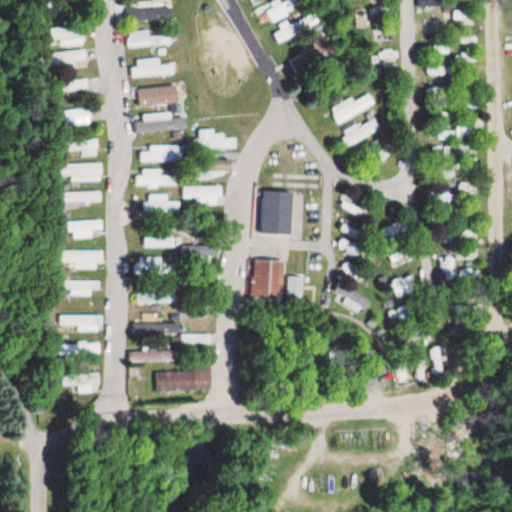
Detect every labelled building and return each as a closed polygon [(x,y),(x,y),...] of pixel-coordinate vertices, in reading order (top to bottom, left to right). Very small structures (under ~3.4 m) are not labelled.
[(158,8),(157,0),(148,1),(148,9),(124,10),(125,20),(165,18),(165,8),(158,8)] [(298,9),(293,0),(286,0),(262,11),(268,22),(298,9)] [(275,42),(295,35),(293,26),(272,33),(275,42)] [(57,45),(78,45),(78,28),(40,28),(40,40),(57,40),(57,45)] [(145,37),(145,31),(123,32),(125,48),(167,44),(166,35),(145,37)] [(296,81),(325,66),(315,46),(286,60),(296,81)] [(155,65),(155,60),(131,60),(131,76),(170,76),(170,65),(155,65)] [(83,90),(83,82),(54,82),(54,90),(83,90)] [(134,88),(134,105),(173,105),(173,88),(134,88)] [(349,100),(328,106),(332,120),(372,109),(368,95),(349,100)] [(87,122),(84,108),(53,115),(55,122),(68,119),(69,126),(87,122)] [(140,123),(133,124),(134,132),(182,131),(182,119),(152,120),(152,117),(140,117),(140,123)] [(345,146),(378,130),(372,118),(340,134),(345,146)] [(190,140),(190,149),(233,149),(233,136),(210,136),(210,130),(195,130),(195,140),(190,140)] [(94,156),(94,141),(60,141),(60,152),(79,152),(79,156),(94,156)] [(140,147),(140,160),(167,160),(167,147),(140,147)] [(196,175),(227,175),(227,161),(196,161),(196,175)] [(67,181),(98,181),(98,165),(54,165),(54,176),(67,176),(67,181)] [(157,185),(175,185),(175,175),(157,175),(157,185)] [(150,185),(150,176),(134,176),(134,185),(150,185)] [(219,187),(180,187),(180,203),(219,203),(219,187)] [(288,234),(289,191),(259,191),(258,234),(288,234)] [(98,192),(55,192),(55,202),(98,202),(98,192)] [(98,221),(56,221),(56,231),(78,231),(78,236),(91,236),(91,229),(98,229),(98,221)] [(142,237),(142,246),(170,246),(170,237),(142,237)] [(203,266),(218,253),(206,239),(191,252),(203,266)] [(98,250),(58,250),(58,262),(71,262),(71,269),(98,269),(98,250)] [(137,275),(169,275),(169,265),(158,265),(158,257),(137,257),(137,275)] [(249,305),(278,305),(279,260),(249,259),(249,305)] [(186,286),(185,302),(207,303),(208,277),(195,276),(195,287),(186,286)] [(299,276),(285,276),(285,305),(299,305),(299,276)] [(396,297),(409,291),(403,279),(390,285),(396,297)] [(96,280),(57,280),(57,289),(96,289),(96,280)] [(332,291),(344,299),(341,304),(357,314),(365,300),(337,283),(332,291)] [(134,303),(172,303),(172,288),(134,288),(134,303)] [(74,331),(98,331),(98,315),(56,315),(56,325),(74,325),(74,331)] [(131,324),(131,332),(172,332),(172,321),(140,321),(140,324),(131,324)] [(208,344),(208,334),(178,334),(178,344),(208,344)] [(96,345),(55,345),(55,355),(96,355),(96,345)] [(126,351),(126,362),(175,362),(175,351),(126,351)] [(153,392),(209,391),(208,364),(191,364),(191,372),(153,372),(153,392)] [(97,374),(57,374),(57,389),(90,389),(90,386),(97,386),(97,374)]
